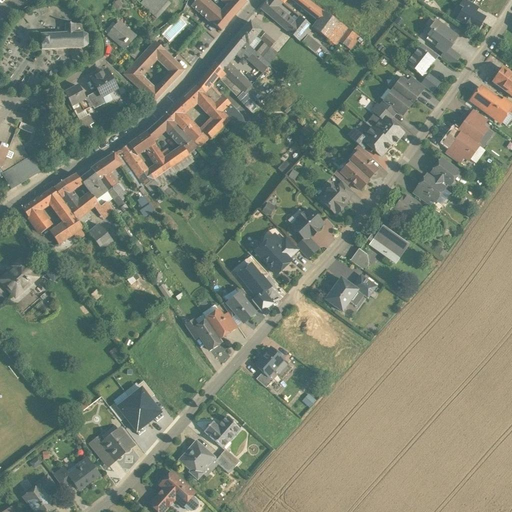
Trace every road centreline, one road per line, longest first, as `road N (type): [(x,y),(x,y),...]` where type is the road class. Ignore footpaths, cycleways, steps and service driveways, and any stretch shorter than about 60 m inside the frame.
road 1 (residential): [(96,511),(371,210),(511,8)]
road 2 (tertiary): [(255,0),(145,122),(0,211)]
